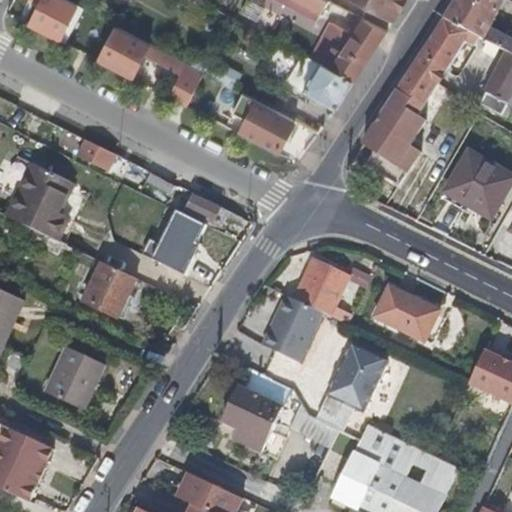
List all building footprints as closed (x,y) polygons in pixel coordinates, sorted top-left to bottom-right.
[(66,46),(83,9),(63,0),(45,0),(31,30),(66,46)] [(343,24),(350,11),(330,0),(294,0),(293,3),(320,17),(323,13),(343,24)] [(353,0),(392,21),(406,0),(353,0)] [(453,0),(442,17),(478,36),(489,41),(504,49),(511,53),(511,42),(501,36),(484,28),(500,0),(453,0)] [(442,17),(387,104),(403,113),(407,106),(418,113),(434,88),(463,40),(469,42),(474,41),(478,36),(442,17)] [(354,80),(386,29),(364,18),(342,52),(295,29),(287,44),(294,48),(303,53),(354,80)] [(204,74),(113,26),(92,64),(130,84),(143,61),(176,78),(165,100),(185,110),(204,74)] [(511,34),(504,30),(501,36),(511,42),(511,34)] [(511,53),(504,49),(475,101),(503,114),(510,103),(511,104),(511,53)] [(335,110),(354,80),(303,53),(299,60),(316,70),(305,92),(335,110)] [(219,79),(236,88),(243,74),(227,65),(219,79)] [(295,120),(303,105),(304,103),(274,86),(264,104),(295,120)] [(242,133),(279,153),(295,120),(264,104),(258,101),(255,107),(251,106),(244,118),(248,121),(242,133)] [(403,113),(387,104),(362,145),(397,167),(410,146),(425,120),(416,116),(418,113),(407,106),(403,113)] [(295,120),(319,133),(321,115),(303,105),(295,120)] [(119,153),(87,138),(78,154),(110,170),(119,153)] [(410,146),(397,167),(407,174),(413,164),(414,164),(420,152),(410,146)] [(466,151),(444,190),(489,217),(511,177),(466,151)] [(63,207),(74,184),(36,164),(11,218),(60,241),(70,219),(55,212),(58,205),(63,207)] [(177,183),(153,171),(150,178),(173,191),(177,183)] [(215,220),(223,207),(196,193),(189,207),(215,220)] [(202,224),(175,212),(160,245),(154,259),(185,273),(197,247),(193,245),(202,224)] [(143,254),(154,259),(160,245),(150,240),(143,254)] [(317,259),(296,298),(305,303),(335,317),(350,323),(354,315),(336,307),(351,275),(317,259)] [(84,301),(119,318),(138,279),(103,263),(84,301)] [(125,320),(144,282),(138,279),(119,318),(125,320)] [(443,311),(393,286),(378,316),(427,341),(443,311)] [(21,299),(0,289),(0,352),(13,326),(10,323),(21,299)] [(312,367),(335,317),(305,303),(282,353),(312,367)] [(388,359),(352,342),(342,363),(337,375),(328,395),(364,411),(388,359)] [(107,361),(67,343),(45,388),(79,404),(93,377),(97,379),(107,361)] [(504,354),(489,347),(487,351),(473,382),(511,400),(511,363),(502,359),(504,354)] [(251,433),(246,444),(264,453),(287,407),(243,386),(227,421),(243,429),(251,433)] [(0,451),(12,427),(0,421),(0,451)] [(364,511),(439,511),(460,469),(370,426),(335,498),(359,509),(364,511)] [(53,447),(12,427),(0,451),(0,484),(32,499),(46,470),(46,466),(44,464),(53,447)] [(237,440),(246,444),(251,433),(243,429),(237,440)] [(191,473),(179,497),(194,504),(208,511),(236,511),(243,499),(191,473)]
